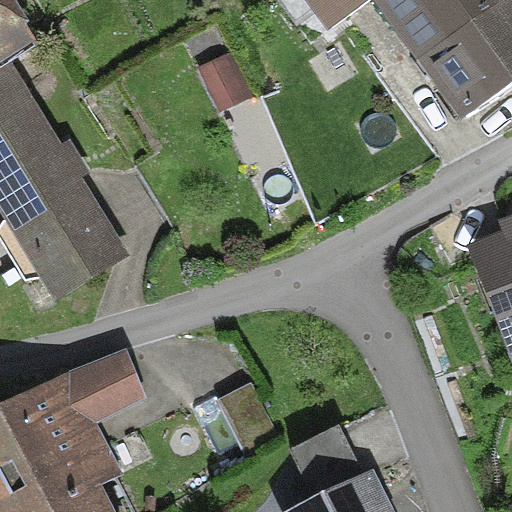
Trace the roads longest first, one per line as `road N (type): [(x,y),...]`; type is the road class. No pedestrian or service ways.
road 1 (residential): [(333,276),(0,366)]
road 2 (residential): [(333,276),(434,511)]
road 3 (residential): [(511,163),(333,276)]
